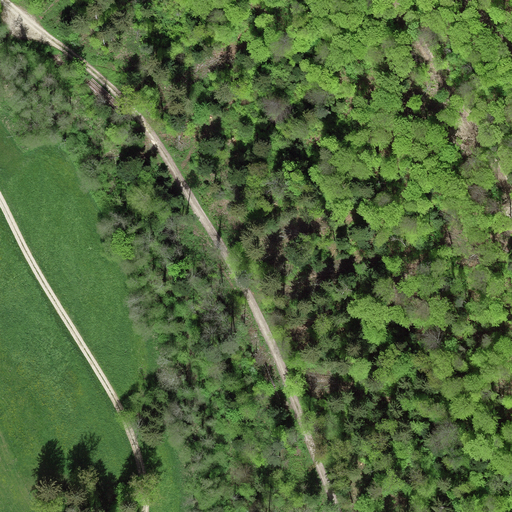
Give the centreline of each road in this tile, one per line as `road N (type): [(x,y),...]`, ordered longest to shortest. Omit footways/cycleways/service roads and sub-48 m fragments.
road 1 (track): [(327,511),(261,318),(177,168),(113,87),(4,0)]
road 2 (track): [(146,511),(143,460),(123,413),(35,270),(0,196)]
road 3 (track): [(511,204),(389,0)]
